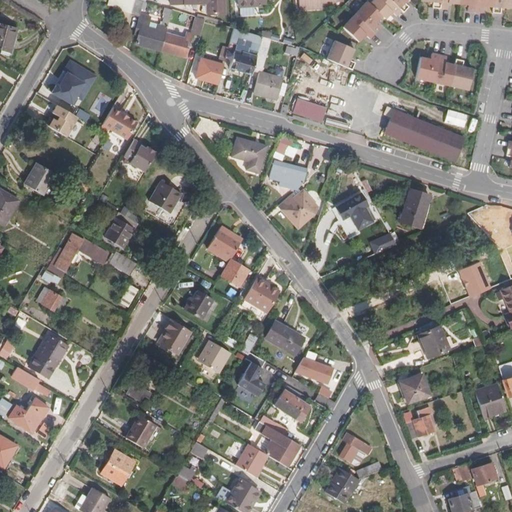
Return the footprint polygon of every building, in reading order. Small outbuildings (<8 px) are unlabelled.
[(107,6),(130,14),(133,0),(108,0),(108,2),(107,6)] [(142,1),(136,0),(133,0),(130,14),(138,16),(140,9),(142,1)] [(199,14),(214,14),(213,0),(160,0),(161,4),(198,3),(199,14)] [(372,0),(369,4),(382,16),(385,18),(392,11),(397,15),(402,10),(391,0),(372,0)] [(391,0),(402,10),(404,12),(409,6),(404,2),(406,0),(391,0)] [(458,2),(458,0),(440,0),(440,8),(448,8),(448,2),(458,2)] [(458,0),(458,2),(468,3),(468,10),(475,10),(476,0),(458,0)] [(476,0),(475,10),(483,11),(484,5),(493,6),(493,0),(476,0)] [(511,0),(493,0),(493,6),(493,12),(501,13),(501,6),(511,7),(511,0)] [(367,1),(355,14),(375,33),(380,27),(376,23),(382,16),(369,4),(367,1)] [(136,44),(160,51),(165,33),(171,10),(163,8),(161,14),(165,14),(162,26),(158,25),(156,30),(147,28),(150,17),(143,15),(141,23),(137,22),(134,34),(139,35),(136,44)] [(355,14),(343,27),(358,41),(365,34),(370,38),(375,33),(355,14)] [(184,38),(165,33),(160,51),(185,58),(191,39),(198,41),(204,20),(202,19),(197,17),(196,17),(192,33),(185,31),(184,38)] [(11,52),(14,39),(16,29),(0,25),(0,49),(2,50),(11,52)] [(238,36),(260,43),(262,37),(233,28),(229,41),(236,44),(238,36)] [(256,55),(253,67),(261,69),(270,39),(262,37),(260,43),(256,55)] [(11,52),(2,50),(2,55),(14,57),(18,40),(14,39),(11,52)] [(327,58),(352,69),(355,62),(349,60),(354,48),(334,40),(327,58)] [(241,54),(233,52),(232,51),(228,67),(251,74),(253,67),(256,55),(242,51),(241,54)] [(430,60),(420,58),(415,78),(468,90),(472,69),(462,67),(463,61),(456,59),(454,65),(445,63),(446,57),(431,54),(430,60)] [(67,71),(73,61),(69,58),(63,68),(67,71)] [(217,84),(222,64),(200,58),(195,77),(217,84)] [(63,68),(61,70),(62,71),(59,77),(61,79),(58,84),(55,83),(51,91),(73,104),(78,97),(82,90),(79,89),(90,71),(73,61),(67,71),(63,68)] [(82,90),(78,97),(82,99),(96,74),(90,71),(79,89),(82,90)] [(275,98),(281,78),(258,72),(252,92),(275,98)] [(308,101),(328,107),(332,93),(312,88),(308,101)] [(292,116),(322,122),(325,105),(295,99),(292,116)] [(77,116),(56,103),(52,111),(59,115),(56,120),(52,117),(47,125),(65,135),(77,116)] [(99,128),(107,133),(110,128),(128,139),(138,122),(128,116),(127,117),(120,113),(120,111),(112,106),(99,128)] [(399,111),(392,108),(389,116),(396,119),(390,133),(457,158),(465,136),(411,115),(411,112),(400,108),(399,111)] [(49,115),(44,123),(47,125),(52,117),(49,115)] [(258,143),(228,136),(223,153),(240,158),(238,166),(252,170),(258,143)] [(141,145),(142,143),(135,139),(125,156),(131,160),(130,162),(144,171),(156,151),(147,146),(146,148),(141,145)] [(279,142),(275,152),(284,156),(288,145),(279,142)] [(320,168),(321,148),(312,147),(310,167),(320,168)] [(288,189),(295,183),(298,173),(277,166),(277,164),(268,160),(263,175),(272,179),(271,183),(288,189)] [(43,194),(55,174),(37,163),(25,183),(43,194)] [(171,215),(180,199),(183,195),(163,183),(151,203),(171,215)] [(279,204),(299,187),(295,183),(288,189),(275,200),(279,204)] [(299,187),(279,204),(295,223),(314,206),(315,203),(300,186),(299,187)] [(0,188),(0,222),(3,224),(19,201),(0,188)] [(423,198),(404,190),(395,215),(417,224),(423,206),(420,205),(423,198)] [(359,196),(335,209),(341,221),(349,217),(357,231),(371,223),(366,215),(369,214),(359,196)] [(124,249),(139,224),(121,213),(106,238),(124,249)] [(227,233),(228,230),(220,226),(207,248),(229,261),(230,259),(241,241),(227,233)] [(242,239),(228,230),(227,233),(241,241),(242,239)] [(372,251),(397,244),(393,233),(369,241),(372,251)] [(63,278),(81,250),(106,265),(111,256),(75,234),(56,266),(53,264),(49,270),(63,278)] [(138,265),(120,253),(119,253),(112,265),(132,276),(138,265)] [(229,261),(227,265),(220,275),(239,286),(248,270),(230,259),(229,261)] [(55,276),(49,271),(46,277),(52,281),(55,276)] [(244,300),(262,311),(265,312),(277,293),(264,285),(265,283),(257,279),(244,300)] [(511,284),(499,290),(509,313),(504,315),(509,328),(511,326),(511,284)] [(122,304),(129,309),(140,291),(133,287),(122,304)] [(190,302),(188,301),(183,308),(201,320),(213,300),(197,290),(192,299),(190,302)] [(57,295),(49,308),(55,311),(63,298),(57,295)] [(19,332),(28,316),(20,311),(10,327),(19,332)] [(172,321),(167,330),(159,343),(176,353),(189,331),(172,321)] [(303,338),(274,321),(266,335),(294,353),(303,338)] [(426,358),(447,349),(443,339),(438,326),(417,335),(426,358)] [(247,354),(257,338),(250,334),(242,348),(241,350),(247,354)] [(49,335),(30,365),(50,377),(68,347),(49,335)] [(4,339),(0,349),(0,355),(8,359),(14,343),(4,339)] [(208,349),(200,363),(218,372),(230,352),(210,340),(205,347),(208,349)] [(208,349),(205,347),(197,361),(200,363),(208,349)] [(337,370),(312,358),(306,372),(331,384),(337,370)] [(166,374),(169,369),(169,368),(157,360),(151,372),(163,379),(166,374)] [(251,361),(237,385),(256,397),(265,384),(257,378),(262,368),(251,361)] [(182,377),(169,369),(166,374),(179,382),(182,377)] [(39,383),(17,370),(12,377),(18,380),(35,390),(39,383)] [(402,394),(405,403),(427,396),(419,375),(399,382),(403,393),(402,394)] [(511,394),(511,376),(502,379),(507,396),(511,394)] [(403,393),(399,382),(395,384),(402,404),(405,403),(402,394),(403,393)] [(327,397),(330,391),(318,384),(314,389),(327,397)] [(127,393),(140,401),(144,395),(148,398),(151,394),(139,387),(138,388),(132,385),(127,393)] [(499,386),(477,393),(484,417),(506,409),(499,386)] [(310,407),(291,395),(282,409),(301,420),(310,407)] [(0,398),(0,415),(4,417),(11,404),(0,398)] [(49,409),(35,400),(26,412),(18,406),(9,418),(31,434),(49,409)] [(435,431),(428,411),(425,413),(426,415),(413,419),(414,421),(407,423),(412,438),(435,431)] [(142,447),(155,425),(138,415),(125,437),(142,447)] [(300,446),(287,438),(264,424),(260,422),(254,431),(272,442),(265,455),(266,456),(287,468),(300,446)] [(371,447),(348,433),(343,441),(348,443),(340,457),(351,464),(359,451),(367,455),(369,454),(371,450),(371,447)] [(0,467),(3,469),(17,447),(0,437),(0,467)] [(205,462),(212,451),(195,441),(191,448),(200,453),(197,458),(205,462)] [(254,477),(266,456),(265,455),(247,444),(235,465),(254,477)] [(135,462),(116,450),(102,473),(122,485),(135,462)] [(457,466),(462,480),(470,478),(465,463),(457,466)] [(360,479),(382,471),(379,464),(357,473),(360,479)] [(491,464),(471,470),(477,486),(496,479),(491,464)] [(176,474),(188,481),(192,473),(181,466),(176,474)] [(462,480),(457,466),(452,467),(457,482),(462,480)] [(332,483),(341,469),(339,468),(331,482),(332,483)] [(332,483),(331,482),(325,492),(344,504),(358,480),(341,469),(332,483)] [(188,481),(176,474),(175,475),(171,483),(184,491),(189,482),(188,481)] [(248,498),(253,500),(258,492),(238,480),(224,503),(239,511),(242,511),(247,504),(246,503),(248,498)] [(505,500),(511,498),(507,485),(501,487),(505,500)] [(101,511),(109,498),(91,488),(78,510),(80,511),(101,511)] [(451,511),(462,511),(481,506),(476,490),(448,499),(451,511)] [(247,504),(242,511),(246,511),(253,500),(248,498),(246,503),(247,504)]
